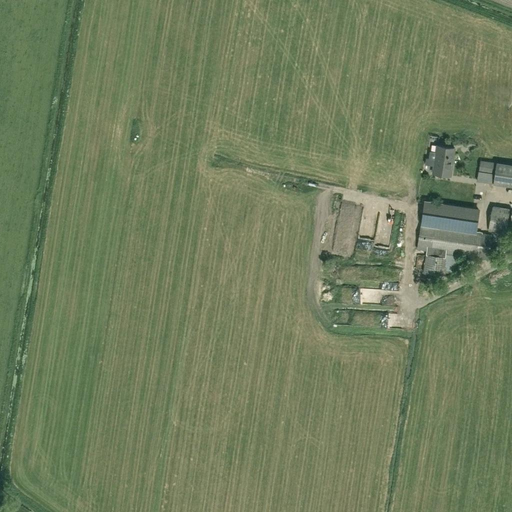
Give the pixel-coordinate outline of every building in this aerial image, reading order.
[(453,148),(435,145),(435,151),(430,151),(429,158),(426,157),(425,164),(433,165),(432,173),(449,176),(453,148)] [(511,183),(511,163),(495,162),(493,181),(511,183)] [(488,259),(491,235),(481,233),(482,231),(477,231),(480,208),(424,200),(421,223),(417,248),(488,259)] [(505,233),(505,234),(511,234),(511,220),(507,220),(509,209),(492,206),(488,230),(505,233)] [(425,254),(423,272),(442,275),(444,257),(425,254)] [(397,290),(397,282),(384,281),(384,289),(397,290)]
